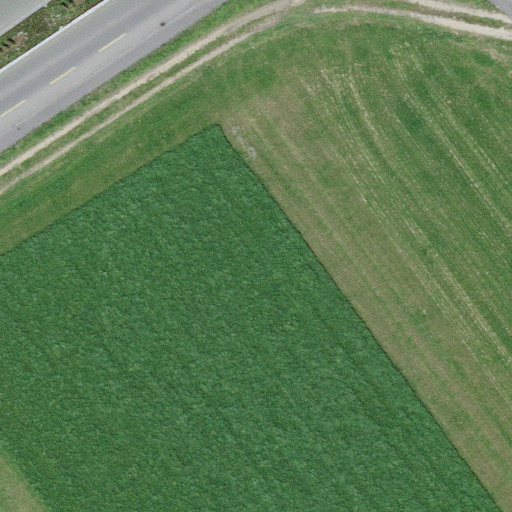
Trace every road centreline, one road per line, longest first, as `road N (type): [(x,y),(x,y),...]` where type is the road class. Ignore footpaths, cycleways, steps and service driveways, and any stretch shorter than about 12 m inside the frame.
road 1 (track): [(0,187),(243,27),(308,0)]
road 2 (track): [(351,0),(511,27)]
